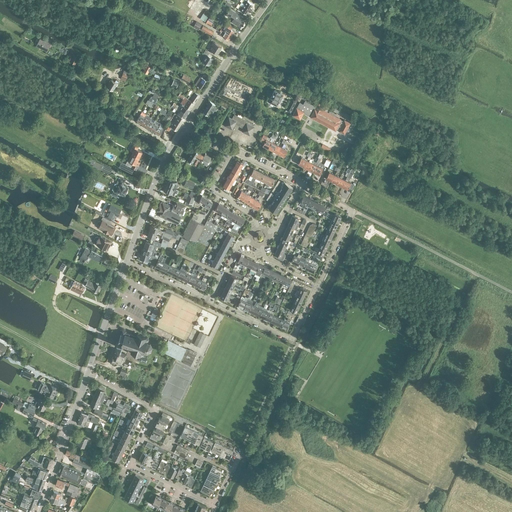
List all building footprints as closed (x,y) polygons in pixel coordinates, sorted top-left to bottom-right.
[(247,1),(245,0),(243,0),(242,3),(241,2),(239,5),(240,6),(238,9),(241,11),(246,14),(248,11),(249,12),(251,9),(250,8),(252,4),(247,1)] [(243,17),(229,9),(226,15),(229,17),(230,17),(233,19),(231,22),(238,26),(240,23),(239,22),(243,17)] [(205,22),(208,17),(203,14),(200,19),(205,22)] [(231,36),(234,31),(231,29),(232,27),(226,23),(224,21),(219,28),(231,36)] [(211,36),(214,32),(203,26),(201,30),(211,36)] [(231,36),(219,28),(217,27),(215,29),(218,31),(219,31),(224,34),(222,36),(228,40),(231,36)] [(45,42),(40,39),(36,46),(47,51),(50,45),(52,46),(54,43),(47,40),(45,42)] [(217,54),(221,48),(213,42),(211,45),(214,46),(211,51),(217,54)] [(76,64),(79,57),(73,54),(74,51),(71,49),(68,55),(71,57),(69,61),(76,64)] [(209,66),(213,59),(211,58),(212,55),(205,51),(204,53),(206,55),(202,61),(209,66)] [(126,81),(130,72),(125,70),(121,79),(126,81)] [(188,83),(190,79),(183,75),(181,79),(188,83)] [(209,78),(203,75),(201,78),(200,77),(195,85),(201,90),(209,78)] [(114,82),(111,80),(106,87),(112,91),(115,87),(117,84),(118,82),(116,80),(114,82)] [(279,102),(283,94),(274,90),(270,97),(270,98),(270,99),(268,102),(272,104),(271,105),(272,105),(273,105),(276,106),(278,103),(279,102)] [(194,104),(199,96),(198,95),(193,92),(192,91),(187,99),(194,104)] [(190,109),(194,104),(187,99),(180,93),(178,96),(183,99),(180,103),(190,109)] [(290,113),(296,101),(292,99),(286,111),(290,113)] [(206,106),(202,112),(208,116),(209,113),(213,115),(215,112),(217,108),(214,106),(215,104),(209,101),(206,106)] [(313,106),(305,101),(303,105),(299,103),(296,108),(292,116),(299,120),(303,112),(310,116),(310,117),(335,130),(336,129),(338,130),(337,131),(344,135),(350,123),(343,119),(342,121),(334,117),(336,114),(329,111),(328,113),(322,110),(324,107),(315,102),(313,106)] [(226,111),(229,105),(223,102),(220,108),(226,111)] [(179,106),(174,103),(171,106),(174,108),(175,109),(177,107),(187,114),(190,109),(180,103),(180,104),(179,106)] [(328,105),(327,107),(344,116),(351,120),(352,117),(351,116),(329,104),(328,105)] [(184,118),(187,114),(177,107),(175,109),(178,111),(177,113),(184,118)] [(146,115),(142,113),(140,115),(136,121),(140,124),(146,115)] [(238,116),(234,114),(232,119),(228,117),(224,125),(232,129),(235,124),(237,125),(240,118),(241,117),(239,116),(238,116)] [(145,127),(150,118),(149,117),(150,117),(146,115),(140,124),(145,127)] [(176,131),(184,119),(178,115),(170,127),(176,131)] [(254,120),(263,125),(266,126),(267,124),(268,124),(263,121),(263,120),(255,117),(255,118),(254,120)] [(149,130),(154,122),(150,120),(151,118),(150,118),(145,127),(149,130)] [(249,135),(254,127),(253,127),(254,125),(240,118),(237,125),(243,128),(242,131),(249,135)] [(157,124),(154,122),(149,130),(154,132),(159,123),(157,124)] [(159,135),(163,128),(164,126),(159,123),(154,132),(159,135)] [(97,135),(104,139),(107,135),(99,130),(97,135)] [(263,135),(260,141),(263,143),(262,145),(263,145),(262,146),(265,147),(268,148),(271,142),(273,138),(274,135),(275,135),(272,134),(271,137),(270,136),(269,138),(263,135)] [(271,142),(268,148),(273,151),(276,144),(273,143),(271,142)] [(139,158),(142,152),(137,149),(139,146),(134,144),(130,151),(133,152),(131,155),(139,158)] [(276,144),(273,151),(279,153),(282,147),(279,146),(276,144)] [(282,147),(279,153),(284,156),(287,150),(284,148),(282,147)] [(196,166),(199,160),(202,155),(198,153),(199,151),(194,148),(188,160),(193,162),(193,164),(196,166)] [(211,158),(205,154),(204,156),(202,155),(199,160),(205,163),(204,164),(206,166),(211,158)] [(136,169),(140,162),(138,161),(139,158),(131,155),(127,164),(136,169)] [(304,166),(307,160),(301,157),(298,164),(304,166)] [(314,172),(321,159),(319,158),(316,162),(313,161),(312,163),(309,169),(314,172)] [(320,175),(324,166),(322,164),(322,163),(321,163),(323,160),(321,159),(314,172),(320,175)] [(96,162),(92,160),(91,164),(95,165),(94,167),(103,171),(103,172),(111,175),(113,169),(96,161),(96,162)] [(309,169),(312,163),(307,160),(304,166),(309,169)] [(243,170),(246,165),(243,164),(241,163),(238,161),(235,166),(240,169),(243,170)] [(130,172),(131,170),(131,169),(121,164),(120,167),(130,172)] [(238,174),(240,169),(235,166),(232,171),(238,174)] [(345,180),(342,187),(347,190),(352,180),(350,179),(355,168),(352,166),(351,169),(348,174),(347,177),(345,180)] [(256,177),(259,171),(254,168),(251,175),(256,177)] [(238,181),(239,179),(236,177),(238,174),(232,171),(229,176),(235,179),(238,181)] [(261,180),(264,174),(259,171),(256,177),(261,180)] [(329,172),(326,179),(331,181),(334,175),(329,172)] [(267,183),(270,176),(264,174),(261,180),(267,183)] [(334,175),(331,181),(336,184),(340,178),(334,175)] [(232,184),(235,179),(229,176),(226,181),(232,184)] [(272,185),(275,179),(270,176),(267,183),(272,185)] [(113,193),(112,194),(116,196),(117,196),(118,195),(118,194),(124,197),(128,188),(123,186),(123,185),(125,179),(119,177),(116,184),(115,183),(112,189),(114,190),(114,191),(113,193)] [(340,178),(336,184),(342,187),(345,180),(343,179),(340,178)] [(177,182),(169,179),(169,180),(168,180),(167,183),(167,185),(176,189),(177,186),(176,186),(177,182)] [(194,183),(186,180),(184,185),(193,188),(195,183),(198,184),(199,182),(195,181),(194,183)] [(274,192),(280,181),(278,180),(272,191),(274,192)] [(227,192),(229,190),(232,184),(226,181),(223,186),(226,188),(224,191),(227,192)] [(285,200),(293,187),(285,182),(277,195),(285,200)] [(176,189),(167,185),(166,187),(165,187),(164,190),(165,190),(164,191),(172,195),(174,195),(175,193),(177,193),(178,190),(176,189)] [(245,193),(242,191),(239,195),(238,197),(243,200),(247,194),(248,192),(246,191),(245,193)] [(186,201),(185,204),(185,205),(191,207),(193,204),(195,202),(197,197),(195,197),(189,194),(187,198),(186,201)] [(248,203),(252,197),(247,194),(243,200),(248,203)] [(277,213),(285,200),(277,195),(269,208),(277,213)] [(203,206),(204,205),(207,199),(202,196),(199,202),(201,203),(200,205),(203,206)] [(304,208),(309,198),(304,196),(301,202),(300,203),(303,205),(302,207),(304,208)] [(255,199),(252,197),(248,203),(253,206),(257,200),(258,198),(256,197),(255,199)] [(311,207),(315,201),(309,198),(304,208),(307,209),(309,206),(311,207)] [(209,208),(213,202),(207,199),(204,205),(209,208)] [(258,209),(262,203),(257,200),(253,206),(258,209)] [(161,202),(156,213),(178,224),(184,210),(185,207),(184,206),(185,205),(185,204),(177,201),(176,202),(173,207),(161,202)] [(315,213),(317,210),(320,204),(315,201),(311,207),(313,208),(313,209),(313,212),(315,213)] [(108,211),(105,217),(112,220),(115,215),(118,216),(121,210),(110,204),(108,204),(107,206),(108,208),(109,208),(107,211),(108,211)] [(220,213),(224,207),(219,204),(215,209),(220,213)] [(322,213),(325,206),(320,204),(317,210),(322,213)] [(226,216),(229,210),(224,207),(220,213),(225,216),(226,216)] [(227,225),(234,213),(229,210),(226,216),(225,216),(224,218),(227,219),(226,220),(227,221),(225,223),(227,225)] [(333,216),(331,214),(327,213),(328,211),(326,210),(323,215),(326,216),(329,218),(332,219),(338,222),(341,216),(334,213),(333,216)] [(236,222),(239,216),(234,213),(227,225),(229,226),(231,223),(233,220),(236,222)] [(296,224),(299,218),(293,215),(290,221),(296,224)] [(239,216),(236,222),(235,224),(237,225),(240,227),(245,219),(239,216)] [(98,221),(97,224),(97,226),(99,226),(99,227),(104,229),(103,230),(102,230),(111,235),(115,227),(109,223),(110,221),(103,217),(101,220),(102,220),(101,222),(100,221),(98,221)] [(205,225),(192,219),(183,235),(198,242),(199,241),(207,245),(217,226),(207,221),(205,225)] [(336,227),(338,222),(332,219),(330,225),(336,227)] [(294,229),(296,224),(290,221),(287,226),(294,229)] [(164,235),(165,233),(157,230),(158,227),(152,225),(150,231),(156,233),(160,234),(164,235)] [(336,227),(330,225),(328,227),(325,226),(324,229),(327,230),(333,233),(336,227)] [(291,235),(294,229),(287,226),(285,232),(291,235)] [(331,238),(333,233),(327,230),(325,236),(331,238)] [(82,241),(84,236),(75,231),(72,236),(82,241)] [(155,239),(156,233),(150,231),(148,236),(155,239)] [(289,240),(291,235),(285,232),(282,237),(289,240)] [(231,241),(234,236),(228,233),(225,238),(231,241)] [(95,237),(94,240),(95,241),(96,242),(96,243),(97,244),(96,244),(107,250),(109,246),(108,246),(109,243),(110,244),(111,242),(106,239),(105,238),(105,239),(101,236),(100,237),(99,237),(99,238),(97,237),(95,237)] [(328,244),(331,238),(325,236),(322,241),(328,244)] [(289,247),(290,244),(287,243),(289,240),(282,237),(280,243),(289,247)] [(229,247),(231,241),(225,238),(223,243),(229,247)] [(161,244),(162,243),(155,241),(154,244),(146,241),(144,247),(152,249),(153,246),(155,247),(157,246),(160,247),(161,244)] [(326,249),(328,244),(322,241),(320,246),(326,249)] [(226,252),(229,247),(223,243),(220,249),(226,252)] [(288,249),(289,247),(280,243),(277,248),(284,251),(285,248),(288,249)] [(223,257),(226,252),(220,249),(217,247),(214,246),(213,248),(216,249),(216,250),(219,251),(217,254),(223,257)] [(326,249),(320,246),(319,248),(316,247),(314,251),(323,255),(326,249)] [(154,253),(155,250),(152,249),(144,247),(142,252),(150,255),(151,252),(154,253)] [(91,251),(86,248),(81,258),(80,257),(78,260),(79,261),(83,263),(88,256),(99,262),(102,256),(91,250),(91,251)] [(283,261),(286,255),(284,254),(285,252),(284,251),(277,248),(275,254),(278,255),(277,258),(283,261)] [(152,262),(155,257),(150,255),(142,252),(140,258),(148,261),(152,262)] [(220,262),(223,257),(217,254),(214,259),(220,262)] [(297,264),(300,257),(301,256),(298,254),(297,257),(294,255),(291,261),(297,264)] [(244,264),(247,258),(241,255),(238,262),(240,264),(241,263),(244,264)] [(164,262),(166,258),(163,257),(162,261),(159,259),(156,265),(161,268),(164,262)] [(302,267),(305,260),(306,259),(300,257),(297,264),(302,267)] [(249,267),(252,261),(247,258),(244,264),(249,267)] [(217,267),(220,262),(214,259),(212,264),(217,267)] [(308,269),(312,261),(309,259),(308,262),(305,260),(302,267),(308,269)] [(254,272),(258,263),(252,261),(249,267),(251,268),(250,270),(254,272)] [(313,272),(316,266),(313,264),(314,262),(312,261),(308,269),(313,272)] [(167,271),(169,265),(164,262),(161,268),(167,271)] [(175,267),(176,264),(174,263),(171,266),(169,265),(167,271),(172,273),(175,267)] [(260,272),(263,266),(258,263),(254,272),(255,273),(257,270),(260,272)] [(265,277),(269,269),(263,266),(260,272),(262,273),(261,275),(265,277)] [(177,276),(180,270),(175,267),(172,273),(177,276)] [(183,278),(187,270),(181,268),(180,270),(177,276),(183,278)] [(272,277),(274,271),(269,269),(265,277),(266,278),(267,275),(272,277)] [(188,281),(191,275),(192,273),(187,270),(183,278),(188,281)] [(277,283),(278,280),(277,280),(280,274),(274,271),(272,277),(273,278),(271,280),(277,283)] [(196,278),(198,275),(194,273),(193,276),(191,275),(188,281),(193,284),(196,278)] [(283,283),(286,277),(280,274),(277,280),(278,280),(283,283)] [(235,283),(238,278),(231,275),(229,280),(235,283)] [(204,289),(207,283),(205,282),(207,279),(203,277),(202,280),(199,286),(204,289)] [(287,288),(288,285),(291,279),(286,277),(283,283),(282,285),(287,288)] [(199,286),(202,280),(196,278),(193,284),(199,286)] [(95,284),(85,279),(82,284),(97,292),(100,285),(96,283),(95,284)] [(232,289),(235,283),(229,280),(226,286),(232,289)] [(297,286),(298,283),(293,280),(289,289),(291,290),(294,284),(297,286)] [(81,295),(85,287),(74,282),(70,289),(81,295)] [(230,294),(232,289),(226,286),(223,291),(230,294)] [(304,296),(307,290),(301,288),(298,293),(304,296)] [(236,298),(230,294),(223,291),(221,297),(227,300),(229,296),(235,300),(234,303),(236,304),(239,299),(236,298)] [(302,301),(304,296),(298,293),(296,292),(293,297),(295,298),(302,301)] [(243,308),(247,298),(248,297),(245,296),(243,300),(241,299),(238,305),(243,308)] [(248,310),(251,304),(252,303),(249,301),(250,300),(247,298),(243,308),(248,310)] [(299,307),(302,301),(295,298),(293,304),(299,307)] [(254,313),(258,305),(258,303),(256,302),(254,305),(251,304),(248,310),(254,313)] [(296,312),(299,307),(293,304),(290,309),(296,312)] [(259,315),(263,307),(258,305),(254,313),(259,315)] [(265,318),(269,310),(263,307),(259,315),(265,318)] [(273,315),(274,313),(269,310),(265,318),(270,321),(273,314),(273,315)] [(275,323),(278,317),(273,315),(273,314),(270,321),(275,323)] [(284,320),(283,320),(278,317),(275,323),(281,326),(284,320)] [(286,320),(284,319),(283,320),(284,320),(281,326),(286,328),(290,320),(288,319),(286,320)] [(137,335),(126,332),(126,331),(122,330),(121,334),(120,333),(118,341),(117,341),(115,346),(119,347),(119,349),(127,351),(128,349),(131,350),(131,352),(139,355),(138,360),(145,362),(147,357),(144,356),(146,352),(147,352),(147,353),(147,352),(149,352),(150,351),(151,351),(150,350),(151,349),(152,347),(152,346),(151,345),(150,344),(151,343),(150,343),(147,342),(147,341),(148,340),(149,339),(148,337),(137,334),(137,335)] [(200,347),(206,335),(200,332),(194,344),(200,347)] [(190,350),(168,340),(163,351),(180,360),(179,361),(184,363),(184,362),(191,365),(198,351),(191,348),(190,350)] [(127,351),(119,349),(118,350),(116,349),(114,356),(113,356),(113,357),(112,357),(111,359),(112,360),(112,361),(112,363),(112,364),(115,365),(116,364),(117,362),(123,364),(127,365),(128,361),(125,360),(124,360),(127,351)] [(30,380),(33,374),(25,370),(22,377),(30,380)] [(40,382),(37,389),(42,391),(43,391),(46,392),(45,394),(52,398),(54,394),(55,395),(56,395),(57,392),(57,391),(56,391),(57,388),(50,384),(49,388),(45,386),(46,384),(40,382)] [(101,389),(101,388),(98,386),(98,388),(97,387),(95,393),(104,397),(106,394),(102,393),(104,390),(101,389)] [(102,403),(104,397),(95,393),(92,399),(102,403)] [(37,402),(35,406),(36,406),(38,407),(44,410),(46,404),(43,402),(44,401),(39,399),(38,402),(37,402)] [(99,409),(101,405),(102,403),(92,399),(90,404),(97,407),(96,408),(95,407),(93,413),(101,416),(103,411),(99,409)] [(115,401),(113,407),(119,410),(123,412),(124,412),(125,410),(126,408),(129,409),(130,405),(124,402),(123,405),(122,404),(115,401)] [(22,412),(32,417),(35,412),(34,411),(36,406),(35,406),(29,403),(26,402),(24,407),(25,407),(22,412)] [(140,417),(142,412),(135,408),(133,414),(140,417)] [(91,418),(87,417),(88,415),(81,412),(79,417),(90,421),(92,422),(97,423),(99,419),(91,416),(91,418)] [(167,422),(170,416),(167,414),(163,412),(161,417),(159,417),(158,420),(159,421),(166,424),(165,423),(166,421),(167,422)] [(137,423),(140,417),(133,414),(130,419),(137,423)] [(43,429),(43,428),(44,428),(45,427),(45,426),(46,423),(33,417),(32,420),(37,422),(35,426),(37,426),(34,432),(40,434),(42,429),(43,429)] [(88,427),(90,421),(79,417),(77,423),(81,424),(81,425),(84,426),(84,425),(88,427)] [(134,428),(137,423),(130,419),(127,425),(134,428)] [(166,424),(159,421),(158,423),(157,422),(155,426),(156,426),(162,429),(163,427),(165,427),(166,424)] [(100,427),(100,425),(98,424),(93,423),(90,431),(94,433),(97,426),(100,427)] [(132,434),(134,428),(127,425),(125,430),(132,434)] [(162,429),(156,426),(155,428),(154,428),(152,431),(154,432),(161,435),(159,434),(160,432),(162,433),(163,430),(162,429)] [(185,437),(189,428),(185,426),(181,435),(185,437)] [(190,439),(194,431),(189,428),(185,437),(190,439)] [(129,439),(132,434),(125,430),(122,436),(129,439)] [(90,440),(92,435),(82,431),(77,445),(84,448),(87,438),(90,440)] [(194,441),(198,433),(194,431),(190,439),(194,441)] [(161,435),(154,432),(153,434),(151,433),(150,437),(157,440),(158,438),(159,438),(161,435)] [(199,443),(203,435),(198,433),(194,441),(199,443)] [(127,445),(129,439),(122,436),(119,441),(127,445)] [(204,447),(209,439),(204,437),(200,445),(204,447)] [(209,449),(213,441),(209,439),(204,447),(209,449)] [(124,450),(127,445),(119,441),(117,447),(124,450)] [(216,451),(220,443),(215,441),(211,449),(216,451)] [(220,453),(224,445),(220,443),(216,451),(220,453)] [(225,455),(229,447),(224,445),(220,453),(225,455)] [(121,456),(124,450),(117,447),(114,452),(121,456)] [(229,458),(233,449),(229,447),(225,455),(229,458)] [(67,450),(65,454),(69,455),(68,457),(73,459),(72,462),(78,465),(87,468),(85,474),(95,480),(98,481),(100,476),(101,474),(98,473),(98,472),(95,470),(97,465),(81,459),(82,456),(87,458),(88,455),(82,452),(81,455),(80,455),(67,450)] [(118,461),(121,456),(114,452),(111,458),(118,461)] [(144,463),(145,461),(147,456),(145,455),(146,453),(142,452),(139,459),(141,460),(141,461),(144,463)] [(32,464),(37,466),(38,465),(38,464),(44,466),(50,468),(53,459),(44,456),(42,463),(39,463),(34,460),(34,461),(33,462),(32,464)] [(155,468),(158,461),(156,460),(157,459),(153,457),(153,458),(150,464),(152,465),(151,466),(155,468)] [(162,472),(163,470),(165,465),(163,463),(164,462),(161,460),(157,467),(159,468),(159,470),(162,472)] [(61,464),(57,474),(78,483),(79,483),(85,485),(87,481),(94,484),(95,480),(85,474),(61,464)] [(173,477),(178,467),(176,466),(175,467),(172,466),(171,467),(168,473),(170,474),(170,475),(173,477)] [(220,477),(222,473),(221,473),(222,470),(212,466),(209,472),(220,477)] [(46,479),(48,472),(41,469),(39,473),(37,472),(33,471),(32,474),(36,475),(36,476),(37,476),(46,479)] [(184,472),(185,470),(182,469),(181,470),(179,469),(175,476),(177,477),(177,479),(180,480),(181,479),(184,472)] [(24,485),(25,484),(24,483),(18,480),(21,475),(16,472),(12,479),(17,482),(19,483),(24,485)] [(189,476),(187,475),(187,473),(184,472),(181,479),(183,480),(182,481),(186,483),(187,481),(190,474),(189,476)] [(218,480),(220,477),(209,472),(206,478),(216,482),(217,480),(218,480)] [(191,485),(195,479),(192,477),(193,476),(190,474),(187,481),(188,482),(188,484),(191,485)] [(36,479),(33,478),(27,476),(25,479),(43,486),(46,479),(37,476),(36,479)] [(214,489),(216,485),(215,485),(216,482),(206,478),(203,484),(214,489)] [(42,490),(43,486),(25,479),(28,483),(34,485),(34,487),(36,488),(42,490)] [(57,479),(55,485),(62,487),(63,484),(68,486),(69,483),(57,479)] [(53,490),(51,495),(73,504),(75,498),(76,495),(77,495),(80,486),(70,482),(69,483),(70,483),(67,491),(65,494),(70,496),(69,498),(66,497),(65,499),(63,498),(62,498),(63,496),(60,495),(61,493),(53,490)] [(212,493),(214,489),(203,484),(200,490),(210,495),(211,492),(212,493)] [(38,499),(41,492),(32,489),(30,495),(38,499)] [(37,502),(38,499),(31,496),(28,495),(24,493),(23,497),(37,502)] [(51,495),(49,500),(57,503),(60,504),(60,503),(63,503),(64,502),(66,503),(67,502),(72,505),(73,504),(51,495)] [(158,506),(162,498),(156,495),(152,503),(158,506)] [(35,506),(37,502),(23,497),(21,501),(35,506)] [(164,509),(167,501),(162,498),(158,506),(164,509)] [(34,510),(35,506),(21,501),(20,504),(34,510)] [(169,511),(173,503),(167,501),(164,509),(169,511)] [(170,511),(175,511),(179,506),(173,503),(169,511),(170,511)] [(201,511),(202,511),(205,507),(198,503),(195,509),(201,511)]
